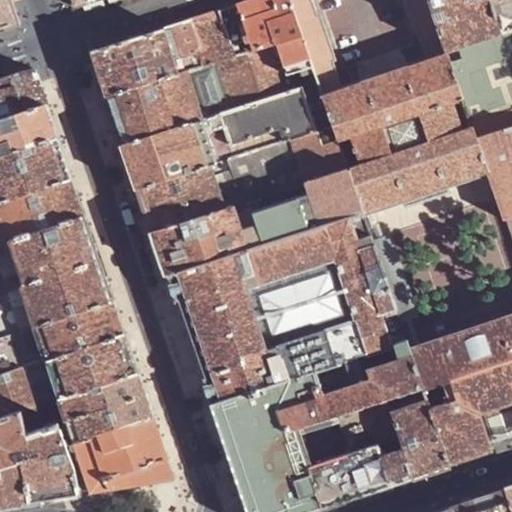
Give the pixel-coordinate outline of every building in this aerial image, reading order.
[(0,0),(0,30),(20,24),(13,4),(11,0),(0,0)] [(251,0),(242,3),(219,11),(231,47),(248,41),(251,51),(274,43),(273,43),(285,39),(272,0),(251,0)] [(272,0),(285,39),(273,43),(274,43),(283,71),(285,75),(312,66),(288,0),(272,0)] [(338,79),(337,80),(334,66),(332,62),(333,62),(332,60),(334,59),(332,51),(331,52),(327,41),(328,40),(326,34),(325,34),(321,25),(322,24),(320,17),(316,18),(315,16),(316,15),(315,11),(314,12),(309,0),(288,0),(312,66),(327,110),(332,126),(337,141),(348,137),(358,165),(347,169),(363,213),(364,215),(382,209),(486,175),(502,220),(511,216),(511,127),(475,139),(471,128),(461,131),(451,103),(462,99),(446,54),(445,52),(427,0),(403,0),(406,8),(405,8),(407,15),(408,15),(412,26),(411,26),(414,33),(418,32),(419,34),(418,34),(419,38),(420,38),(425,52),(424,52),(425,56),(426,55),(427,58),(424,59),(424,62),(418,64),(417,61),(413,63),(414,65),(355,84),(354,82),(350,83),(351,86),(344,88),(343,85),(339,87),(339,84),(340,83),(338,79)] [(488,0),(427,0),(445,52),(500,34),(488,0)] [(511,0),(488,0),(500,34),(511,30),(511,0)] [(187,21),(163,29),(179,74),(184,72),(212,63),(233,56),(231,47),(219,11),(187,21)] [(123,42),(89,53),(105,99),(179,74),(163,29),(123,42)] [(462,99),(470,123),(511,109),(511,69),(500,34),(445,52),(446,54),(462,99)] [(251,51),(233,57),(249,105),(280,95),(273,74),(283,71),(274,43),(251,51)] [(233,56),(212,63),(228,111),(249,105),(233,57),(233,56)] [(212,63),(184,72),(200,120),(228,111),(212,63)] [(35,69),(0,81),(0,119),(48,104),(40,83),(35,69)] [(179,74),(105,99),(114,126),(121,146),(200,120),(184,72),(179,74)] [(228,111),(200,120),(205,134),(222,129),(228,146),(278,130),(282,142),(317,131),(311,115),(302,88),(280,95),(249,105),(228,111)] [(462,99),(451,103),(461,131),(471,128),(470,123),(462,99)] [(52,117),(48,104),(0,119),(0,156),(59,137),(52,117)] [(511,109),(470,123),(471,128),(475,139),(511,127),(511,109)] [(327,110),(311,115),(317,131),(332,126),(327,110)] [(200,120),(121,146),(130,172),(136,189),(208,166),(215,164),(205,134),(200,120)] [(222,129),(205,134),(215,164),(228,160),(282,142),(278,130),(228,146),(222,129)] [(282,142),(228,160),(231,171),(212,177),(223,209),(304,183),(347,169),(337,141),(322,146),(317,131),(282,142)] [(65,153),(59,137),(0,156),(0,201),(73,178),(65,153)] [(347,169),(358,165),(348,137),(337,141),(347,169)] [(208,166),(136,189),(144,214),(150,232),(223,209),(212,177),(208,166)] [(308,194),(226,220),(238,253),(350,217),(363,213),(347,169),(304,183),(308,194)] [(78,193),(73,178),(0,201),(0,218),(7,240),(11,239),(86,215),(78,193)] [(223,209),(150,232),(159,257),(165,276),(238,253),(226,220),(223,209)] [(382,209),(364,215),(373,244),(396,309),(406,340),(409,348),(427,342),(382,209)] [(363,213),(350,217),(360,248),(373,244),(364,215),(363,213)] [(86,215),(11,239),(26,283),(22,285),(36,327),(114,299),(106,276),(92,233),(86,215)] [(350,217),(238,253),(165,276),(168,281),(166,281),(167,282),(166,284),(167,286),(168,286),(169,290),(171,294),(170,295),(171,296),(172,298),(173,299),(174,299),(177,306),(180,305),(183,315),(180,316),(181,321),(185,319),(188,330),(185,331),(187,335),(190,334),(192,341),(193,344),(190,345),(191,349),(195,348),(198,358),(195,359),(196,364),(200,363),(203,372),(200,374),(203,381),(201,382),(202,383),(201,383),(202,385),(201,385),(202,387),(203,387),(205,395),(206,397),(207,399),(207,398),(207,400),(209,399),(211,405),(393,344),(383,313),(396,309),(373,244),(360,248),(350,217)] [(26,283),(11,239),(7,240),(0,242),(0,339),(36,327),(22,285),(26,283)] [(119,312),(114,299),(36,327),(48,360),(126,333),(119,312)] [(396,309),(383,313),(393,344),(406,340),(396,309)] [(511,314),(427,342),(409,348),(423,389),(443,382),(449,400),(429,407),(449,465),(497,449),(497,450),(502,448),(502,447),(511,444),(511,314)] [(0,339),(0,374),(1,377),(24,368),(48,360),(36,327),(0,339)] [(131,348),(126,333),(48,360),(60,398),(138,371),(131,348)] [(393,344),(211,405),(219,431),(225,450),(295,427),(386,397),(423,389),(409,348),(406,340),(393,344)] [(38,407),(60,398),(48,360),(24,368),(38,407)] [(38,407),(24,368),(1,377),(0,377),(0,420),(22,412),(38,407)] [(144,388),(138,371),(60,398),(67,419),(75,441),(153,414),(144,388)] [(443,382),(423,389),(427,400),(429,407),(449,400),(443,382)] [(423,389),(386,397),(391,412),(427,400),(423,389)] [(386,397),(295,427),(309,466),(399,436),(391,412),(386,397)] [(22,412),(27,434),(59,423),(66,444),(75,441),(67,419),(60,398),(38,407),(22,412)] [(427,400),(391,412),(399,436),(413,477),(449,465),(429,407),(427,400)] [(0,467),(32,457),(27,434),(22,412),(0,420),(0,467)] [(162,442),(153,414),(75,441),(84,469),(92,492),(174,477),(162,442)] [(0,506),(79,493),(75,470),(66,444),(59,423),(27,434),(32,457),(0,467),(0,506)] [(295,427),(225,450),(233,473),(239,489),(308,467),(309,466),(295,427)] [(321,507),(413,477),(399,436),(309,466),(308,467),(321,507)] [(246,511),(306,511),(321,507),(308,467),(239,489),(246,511)] [(84,469),(75,470),(79,493),(92,492),(84,469)] [(511,511),(511,506),(505,487),(449,505),(451,511),(511,511)]
